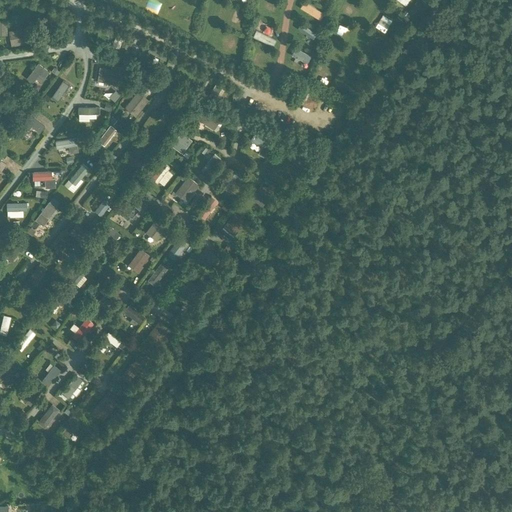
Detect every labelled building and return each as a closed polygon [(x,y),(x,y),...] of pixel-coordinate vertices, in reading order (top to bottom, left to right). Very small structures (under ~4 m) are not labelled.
[(265,0),(264,9),(275,11),(276,0),(272,0),(265,0)] [(324,13),(304,1),(300,8),(320,20),(324,13)] [(349,3),(343,16),(351,19),(357,6),(349,3)] [(229,10),(227,17),(241,21),(243,14),(229,10)] [(384,27),(393,33),(400,22),(392,16),(384,27)] [(317,33),(301,23),(297,28),(313,39),(317,33)] [(9,30),(11,45),(34,41),(31,26),(9,30)] [(273,46),(276,40),(255,30),(252,37),(273,46)] [(371,39),(364,51),(372,56),(380,44),(371,39)] [(311,55),(296,47),(292,55),(307,63),(311,55)] [(27,77),(33,81),(37,76),(43,80),(49,71),(38,63),(27,77)] [(119,71),(119,69),(100,66),(97,80),(117,83),(118,77),(124,78),(125,72),(119,71)] [(325,72),(319,80),(328,86),(334,78),(325,72)] [(51,96),(58,101),(70,82),(64,78),(51,96)] [(229,86),(225,83),(218,79),(208,97),(214,101),(215,99),(222,88),(225,90),(227,91),(229,86)] [(134,91),(138,86),(133,82),(129,87),(134,91)] [(115,89),(109,97),(114,101),(120,94),(115,89)] [(125,107),(134,115),(148,99),(139,91),(125,107)] [(172,97),(161,111),(171,119),(182,106),(172,97)] [(194,116),(214,129),(222,117),(202,104),(194,116)] [(35,116),(39,111),(33,106),(29,112),(35,116)] [(16,132),(22,137),(31,124),(40,131),(45,124),(30,113),(16,132)] [(113,124),(117,119),(112,115),(108,120),(113,124)] [(104,145),(116,129),(110,124),(105,130),(104,128),(101,132),(102,133),(97,140),(104,145)] [(183,125),(180,129),(184,133),(188,129),(183,125)] [(272,141),(254,132),(250,140),(262,146),(258,153),(263,156),(267,149),(268,149),(272,141)] [(171,146),(179,153),(190,140),(182,133),(171,146)] [(75,137),(54,140),(55,148),(68,146),(69,153),(77,151),(75,137)] [(125,160),(136,168),(147,151),(137,144),(125,160)] [(204,154),(207,148),(203,145),(199,151),(204,154)] [(207,175),(220,159),(208,149),(203,156),(208,160),(201,170),(207,175)] [(282,163),(291,170),(302,156),(293,149),(282,163)] [(167,170),(169,167),(163,162),(150,178),(157,183),(158,181),(163,185),(172,174),(167,170)] [(88,168),(82,163),(68,180),(68,179),(63,184),(73,192),(82,181),(80,178),(88,168)] [(226,190),(239,173),(232,168),(219,185),(226,190)] [(176,191),(187,199),(199,184),(188,175),(176,191)] [(251,198),(262,206),(272,192),(261,184),(251,198)] [(204,206),(213,213),(224,199),(215,192),(204,206)] [(132,193),(118,210),(125,216),(133,206),(141,213),(147,205),(132,193)] [(11,201),(11,209),(29,207),(28,200),(11,201)] [(38,212),(44,217),(55,205),(49,200),(38,212)] [(96,214),(101,218),(110,205),(105,202),(96,214)] [(224,225),(236,234),(248,218),(237,209),(224,225)] [(146,232),(157,240),(171,223),(159,214),(146,232)] [(68,233),(75,238),(77,234),(81,237),(85,231),(75,223),(68,233)] [(96,239),(102,244),(110,234),(116,239),(121,233),(108,223),(96,239)] [(180,235),(166,254),(174,260),(188,241),(180,235)] [(8,253),(13,256),(22,244),(17,241),(8,253)] [(128,264),(137,271),(150,254),(141,247),(128,264)] [(201,253),(216,264),(221,257),(206,247),(201,253)] [(61,253),(55,249),(52,253),(58,258),(61,253)] [(161,261),(147,280),(154,286),(168,267),(161,261)] [(28,279),(34,284),(47,267),(40,262),(28,279)] [(85,272),(79,267),(67,281),(73,287),(76,284),(79,286),(86,278),(83,275),(85,272)] [(177,293),(188,302),(199,287),(189,278),(177,293)] [(91,309),(98,314),(112,297),(105,291),(91,309)] [(54,312),(62,301),(56,296),(47,308),(54,312)] [(128,304),(123,311),(139,323),(145,316),(128,304)] [(30,310),(25,307),(21,312),(25,315),(30,310)] [(83,314),(74,308),(71,312),(76,316),(77,315),(81,318),(83,314)] [(0,329),(0,333),(6,335),(11,316),(4,314),(0,329)] [(78,341),(93,323),(86,317),(78,327),(73,323),(69,328),(74,332),(71,336),(78,341)] [(146,337),(157,344),(170,328),(159,320),(146,337)] [(21,351),(35,333),(29,329),(15,346),(21,351)] [(97,346),(103,351),(111,341),(117,346),(121,340),(109,330),(97,346)] [(118,345),(124,349),(128,345),(122,340),(118,345)] [(44,346),(41,343),(36,348),(39,351),(44,346)] [(121,376),(129,382),(147,358),(139,353),(121,376)] [(0,368),(0,381),(5,386),(18,369),(6,361),(0,368)] [(48,385),(61,369),(54,364),(41,380),(48,385)] [(82,379),(75,374),(60,393),(67,398),(82,379)] [(21,398),(30,405),(42,390),(33,383),(21,398)] [(95,406),(106,415),(120,398),(109,389),(95,406)] [(44,428),(59,409),(51,404),(37,423),(44,428)] [(66,408),(63,412),(69,416),(72,412),(66,408)] [(62,431),(68,436),(81,420),(75,415),(62,431)] [(89,424),(85,428),(91,434),(95,430),(89,424)] [(44,503),(43,511),(51,511),(52,504),(44,503)]
